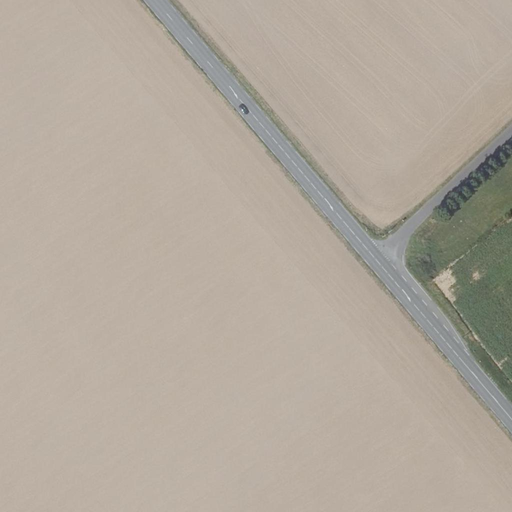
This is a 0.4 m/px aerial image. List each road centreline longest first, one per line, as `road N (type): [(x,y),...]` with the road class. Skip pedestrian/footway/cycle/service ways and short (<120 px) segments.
road 1 (primary): [(378,259),(156,0)]
road 2 (primary): [(511,416),(378,259)]
road 3 (unclassified): [(378,259),(511,134)]
